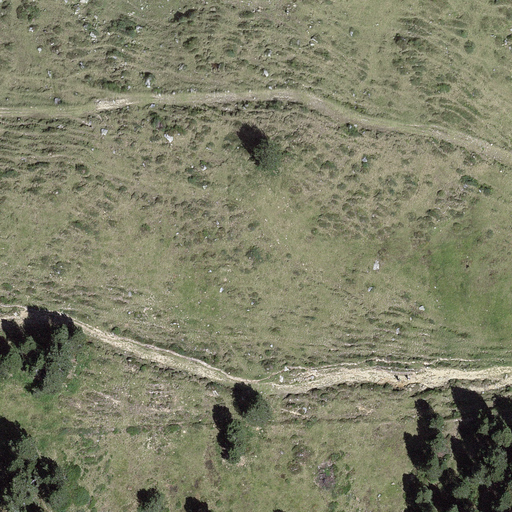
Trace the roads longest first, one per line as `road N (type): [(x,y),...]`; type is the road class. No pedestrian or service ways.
road 1 (track): [(511,155),(439,132),(347,119),(299,93),(0,112)]
road 2 (track): [(511,365),(249,378),(51,319),(0,318)]
